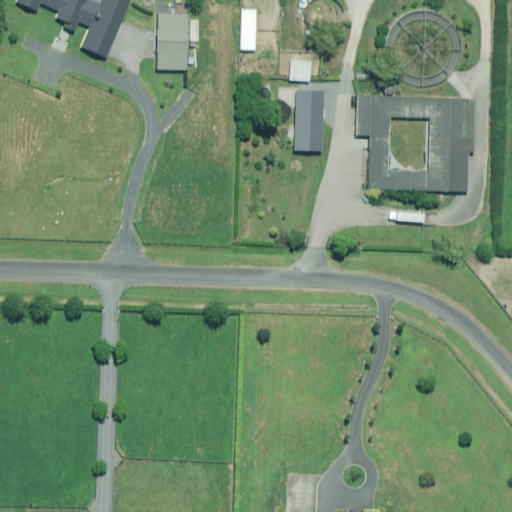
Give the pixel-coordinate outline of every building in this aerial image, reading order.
[(18,0),(18,3),(39,12),(42,3),(61,11),(58,18),(78,27),(81,21),(92,26),(83,47),(107,58),(131,1),(127,0),(104,0),(102,5),(90,0),(18,0)] [(258,10),(243,9),(242,50),(256,50),(258,10)] [(189,15),(159,15),(158,70),(188,70),(189,15)] [(201,21),(193,21),(193,41),(201,41),(201,21)] [(436,134),(437,87),(330,85),(329,134),(343,134),(343,183),(425,184),(425,133),(436,134)]
